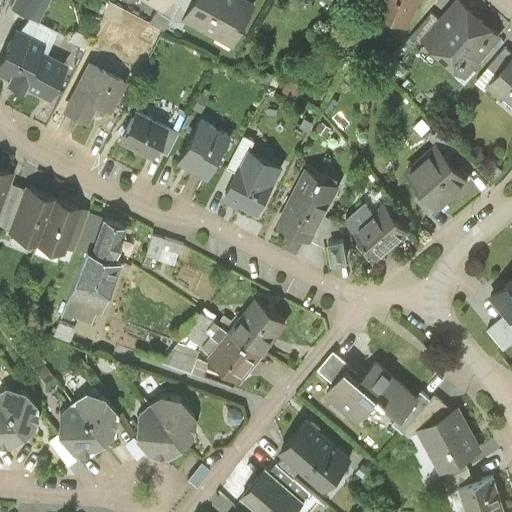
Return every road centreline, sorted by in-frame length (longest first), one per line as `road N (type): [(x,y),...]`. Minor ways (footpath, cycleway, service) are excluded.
road 1 (residential): [(0,132),(142,208),(357,297)]
road 2 (residential): [(357,297),(192,498)]
road 3 (residential): [(0,480),(192,498)]
